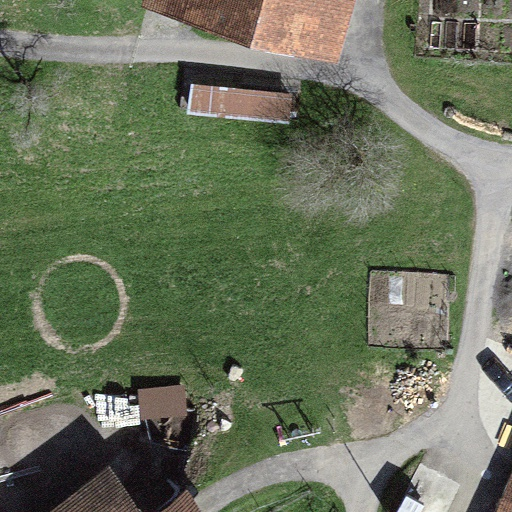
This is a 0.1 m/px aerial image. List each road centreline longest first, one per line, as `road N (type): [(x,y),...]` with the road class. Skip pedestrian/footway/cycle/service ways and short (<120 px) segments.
road 1 (unclassified): [(0,38),(103,57),(363,81),(475,154),(511,155)]
road 2 (unknown): [(511,331),(475,424),(392,468),(357,511)]
